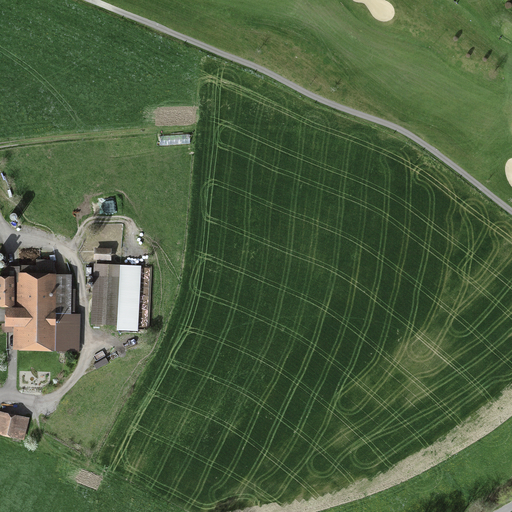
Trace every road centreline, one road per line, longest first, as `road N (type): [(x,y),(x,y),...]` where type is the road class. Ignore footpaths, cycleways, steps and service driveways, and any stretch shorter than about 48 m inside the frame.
road 1 (track): [(0,393),(37,400),(60,394),(79,370),(85,345),(80,271),(65,249),(8,232),(0,222)]
road 2 (track): [(0,147),(176,132)]
